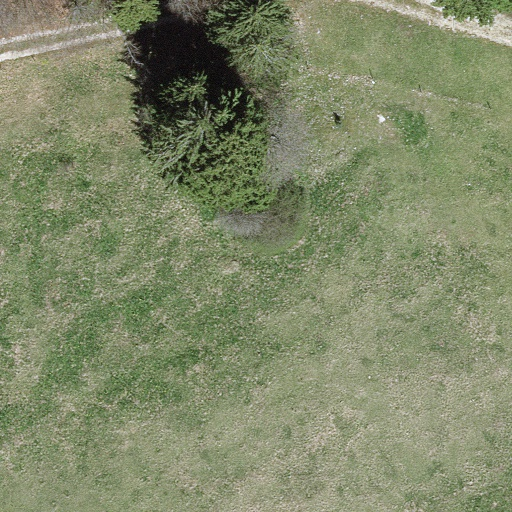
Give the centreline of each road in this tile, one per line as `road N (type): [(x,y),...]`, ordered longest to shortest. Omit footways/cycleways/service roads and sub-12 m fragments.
road 1 (track): [(318,0),(169,54),(52,70),(0,86)]
road 2 (track): [(511,12),(346,0)]
